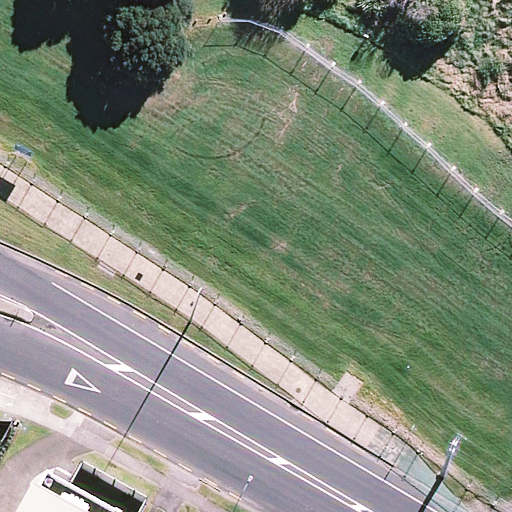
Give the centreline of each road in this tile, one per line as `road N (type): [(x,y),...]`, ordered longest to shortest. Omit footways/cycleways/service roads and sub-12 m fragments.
road 1 (tertiary): [(120,369),(355,511)]
road 2 (tertiary): [(0,270),(35,286),(120,369)]
road 3 (tertiary): [(120,369),(0,347)]
